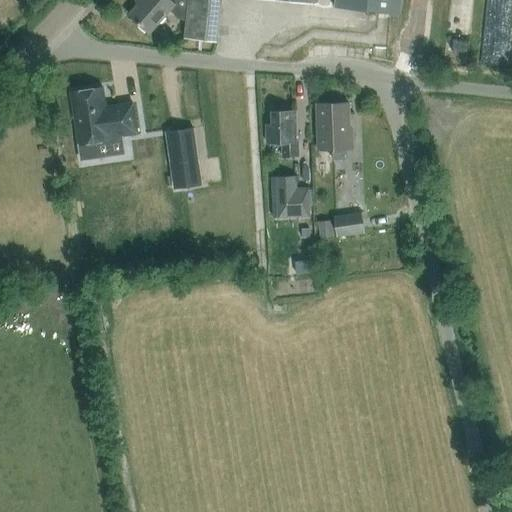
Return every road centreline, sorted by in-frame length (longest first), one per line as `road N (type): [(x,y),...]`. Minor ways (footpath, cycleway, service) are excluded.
road 1 (unclassified): [(385,81),(101,52),(45,33)]
road 2 (unclassified): [(431,268),(385,81)]
road 3 (unclassified): [(511,94),(385,81)]
